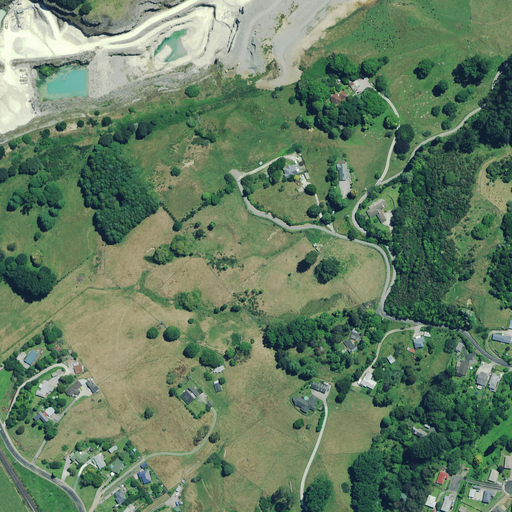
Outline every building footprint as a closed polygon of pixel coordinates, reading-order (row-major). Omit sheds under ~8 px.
[(347,97),(344,91),(338,94),(337,94),(330,97),(333,105),(342,101),(341,100),(347,97)] [(346,170),(346,164),(337,164),(337,170),(339,170),(340,180),(347,180),(347,177),(350,177),(350,169),(346,170)] [(302,172),(300,165),(295,166),(295,165),(291,166),(291,165),(287,167),(288,167),(283,169),(285,174),(284,174),(286,178),(302,172)] [(297,187),(296,184),(288,187),(290,195),(304,191),(302,185),(297,187)] [(382,202),(380,199),(372,204),(374,207),(366,211),(370,218),(376,215),(382,223),(387,220),(381,210),(387,206),(384,201),(382,202)] [(360,334),(353,331),(350,338),(357,341),(360,334)] [(507,337),(494,334),(492,340),(511,344),(511,340),(507,339),(507,337)] [(425,342),(424,337),(413,341),(416,348),(420,347),(420,348),(423,347),(422,343),(425,342)] [(354,346),(349,339),(344,342),(347,347),(349,346),(350,348),(348,350),(351,354),(359,348),(356,345),(354,346)] [(460,351),(464,344),(463,344),(464,340),(460,339),(455,351),(458,352),(459,351),(460,351)] [(40,355),(33,349),(25,361),(32,366),(40,355)] [(395,361),(391,355),(387,358),(391,364),(395,361)] [(455,375),(462,377),(463,375),(466,376),(467,369),(468,369),(470,362),(462,360),(461,363),(457,362),(455,370),(457,370),(455,375)] [(79,365),(79,362),(74,363),(75,373),(83,372),(81,365),(79,365)] [(372,375),(367,372),(363,381),(362,380),(360,385),(362,387),(363,385),(366,387),(367,386),(373,390),(376,383),(370,379),(372,375)] [(489,375),(481,372),(480,374),(479,373),(475,382),(485,386),(487,381),(489,375)] [(497,375),(493,373),(488,384),(490,385),(489,387),(494,389),(499,377),(496,376),(497,375)] [(95,384),(90,378),(88,379),(89,381),(86,383),(92,390),(96,387),(94,385),(95,384)] [(50,383),(44,380),(43,385),(40,384),(39,387),(42,388),(40,391),(37,390),(36,395),(45,398),(46,393),(48,393),(49,391),(52,392),(54,387),(49,385),(50,383)] [(222,390),(219,380),(213,382),(216,392),(222,390)] [(82,386),(79,381),(65,392),(68,396),(69,395),(70,396),(75,393),(76,395),(80,392),(78,389),(82,386)] [(328,386),(313,381),(311,388),(326,393),(328,386)] [(200,394),(192,386),(189,388),(197,397),(200,394)] [(189,392),(187,389),(184,392),(181,396),(188,404),(194,399),(192,397),(194,395),(190,391),(189,392)] [(310,409),(314,411),(317,407),(316,407),(318,403),(316,402),(319,398),(313,395),(312,396),(311,395),(309,399),(308,399),(307,401),(301,398),(300,396),(293,398),(295,406),(297,405),(301,408),(300,410),(308,414),(310,409)] [(55,411),(51,406),(45,411),(50,416),(55,411)] [(48,420),(41,412),(34,418),(36,421),(40,418),(45,423),(48,420)] [(427,434),(414,427),(411,432),(425,439),(427,434)] [(82,456),(78,451),(75,454),(73,452),(69,456),(73,461),(76,459),(80,464),(89,456),(87,453),(82,456)] [(106,465),(100,455),(92,460),(95,465),(97,464),(100,469),(103,467),(103,466),(106,465)] [(124,462),(117,459),(112,471),(118,474),(120,469),(123,470),(125,465),(123,464),(124,462)] [(146,461),(141,465),(145,470),(149,466),(146,461)] [(499,472),(492,469),(488,480),(495,482),(499,472)] [(152,482),(148,470),(138,473),(140,478),(142,477),(144,484),(152,482)] [(450,474),(441,471),(436,482),(443,485),(445,478),(448,479),(450,474)] [(127,498),(122,490),(115,494),(117,498),(116,499),(120,506),(123,504),(122,501),(127,498)] [(494,492),(485,490),(483,502),(489,503),(491,496),(493,496),(494,492)] [(437,498),(431,496),(429,500),(424,499),(423,504),(434,508),(437,498)] [(449,497),(446,496),(441,510),(446,511),(448,511),(452,502),(448,500),(449,497)]
